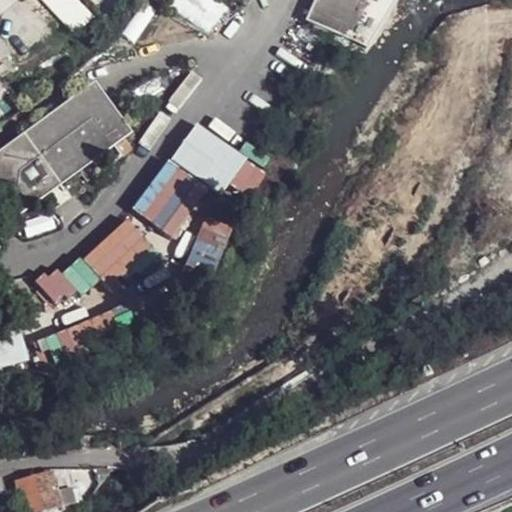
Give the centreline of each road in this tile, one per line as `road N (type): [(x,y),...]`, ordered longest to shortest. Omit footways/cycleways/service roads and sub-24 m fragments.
road 1 (motorway): [(511,381),(230,511)]
road 2 (motorway): [(395,511),(511,456)]
